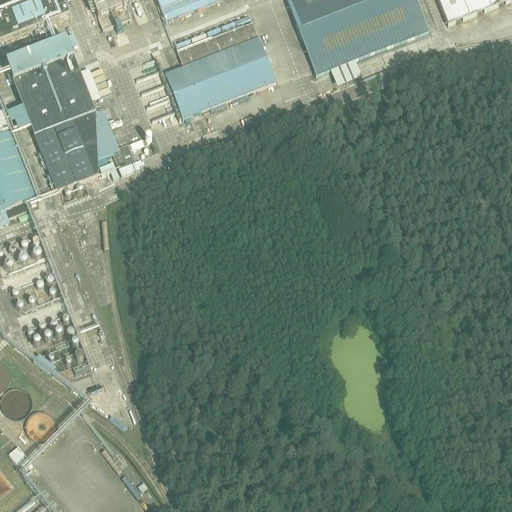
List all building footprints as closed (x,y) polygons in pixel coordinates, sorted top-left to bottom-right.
[(0,46),(69,20),(61,0),(36,0),(0,14),(0,46)] [(89,0),(98,21),(103,33),(131,22),(126,10),(122,0),(89,0)] [(166,23),(210,7),(222,2),(221,0),(156,0),(161,12),(166,23)] [(284,0),(316,79),(429,35),(414,0),(284,0)] [(511,0),(437,0),(448,28),(511,2),(511,0)] [(177,56),(183,70),(165,77),(182,123),(276,86),(258,41),(252,26),(177,56)] [(98,179),(95,116),(74,60),(73,61),(66,43),(6,66),(13,84),(34,140),(56,195),(98,179)] [(95,100),(97,104),(112,98),(110,94),(95,100)] [(0,135),(9,132),(3,115),(0,115),(0,135)] [(111,121),(118,140),(130,135),(123,117),(111,121)] [(8,221),(26,214),(23,205),(36,200),(10,134),(0,137),(0,229),(9,226),(8,221)] [(133,146),(135,152),(156,147),(153,135),(144,137),(145,143),(133,146)] [(118,170),(134,164),(134,163),(132,158),(128,147),(118,151),(120,155),(113,157),(118,170)] [(106,160),(98,164),(98,169),(108,165),(106,160)] [(143,183),(158,177),(155,171),(141,177),(143,183)] [(140,179),(125,183),(127,189),(142,186),(140,179)] [(39,250),(34,256),(40,261),(45,255),(39,250)] [(5,265),(11,273),(18,268),(12,260),(5,265)] [(36,284),(45,281),(40,268),(31,271),(36,284)] [(19,291),(26,289),(22,275),(15,278),(19,291)] [(39,285),(42,292),(47,290),(44,283),(39,285)] [(44,296),(40,299),(44,306),(49,304),(44,296)] [(36,342),(40,351),(45,349),(41,340),(36,342)] [(80,350),(83,345),(76,342),(74,347),(80,350)] [(9,379),(9,378),(9,376),(8,373),(7,370),(5,368),(3,366),(0,364),(0,392),(3,391),(5,389),(7,387),(8,384),(9,381),(9,379)] [(80,379),(93,375),(91,367),(78,372),(80,379)] [(31,405),(31,402),(30,399),(28,397),(27,395),(25,393),(23,392),(19,391),(17,390),(14,390),(11,391),(8,393),(7,394),(5,396),(3,399),(2,402),(1,405),(2,408),(2,410),(3,412),(5,415),(7,417),(10,418),(12,419),(15,420),(18,420),(22,419),(24,418),(26,416),(28,414),(30,411),(31,408),(31,405)] [(117,421),(113,426),(126,438),(131,433),(117,421)] [(28,461),(18,449),(9,456),(19,469),(28,461)] [(147,498),(153,494),(149,487),(143,491),(147,498)] [(181,511),(175,495),(171,497),(177,511),(181,511)]
